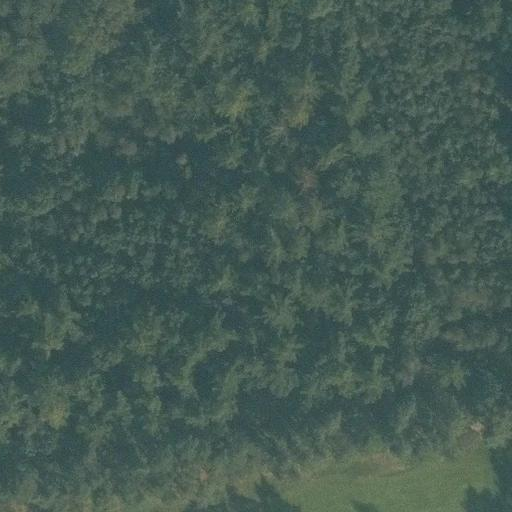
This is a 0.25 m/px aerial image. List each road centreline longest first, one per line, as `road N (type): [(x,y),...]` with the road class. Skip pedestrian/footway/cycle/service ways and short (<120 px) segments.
road 1 (track): [(451,375),(0,450)]
road 2 (track): [(348,0),(420,235),(451,375)]
